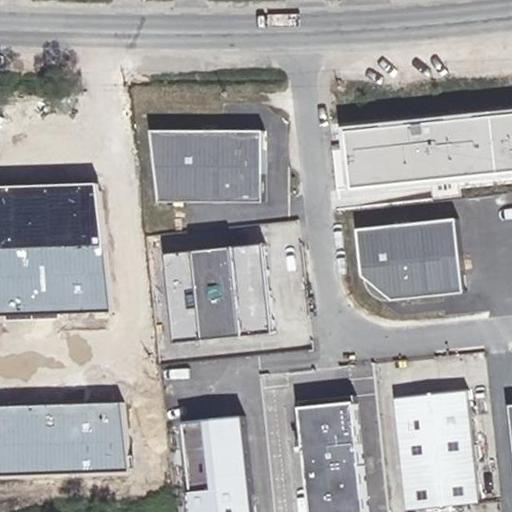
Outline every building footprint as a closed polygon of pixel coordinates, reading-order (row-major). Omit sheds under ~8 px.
[(511,110),(348,129),(352,186),(511,170),(511,110)] [(267,204),(267,131),(155,132),(163,203),(267,204)] [(94,185),(0,187),(0,313),(107,309),(94,185)] [(469,293),(461,219),(361,229),(366,276),(397,301),(469,293)] [(276,334),(267,244),(168,254),(178,344),(276,334)] [(469,390),(398,397),(410,511),(482,504),(469,390)] [(369,511),(358,396),(329,399),(330,405),(303,408),(305,419),(306,428),(314,511),(369,511)] [(330,405),(329,399),(303,402),(303,408),(330,405)] [(120,401),(0,405),(0,475),(125,471),(120,401)] [(256,511),(246,416),(187,422),(196,511),(256,511)]
